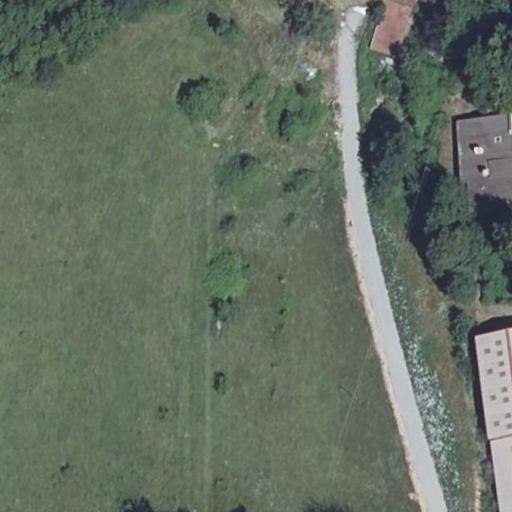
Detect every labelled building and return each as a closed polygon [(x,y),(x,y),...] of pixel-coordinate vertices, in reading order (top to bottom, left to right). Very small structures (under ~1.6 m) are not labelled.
[(397,1),(393,0),(390,0),(375,47),(396,53),(406,22),(398,19),(402,3),(397,1)] [(397,0),(397,1),(402,3),(398,19),(406,22),(413,0),(397,0)] [(511,114),(501,116),(502,129),(511,127),(511,114)] [(471,172),(481,171),(485,224),(511,221),(511,127),(502,129),(471,132),(471,172)] [(511,511),(511,335),(488,338),(501,511),(511,511)]
